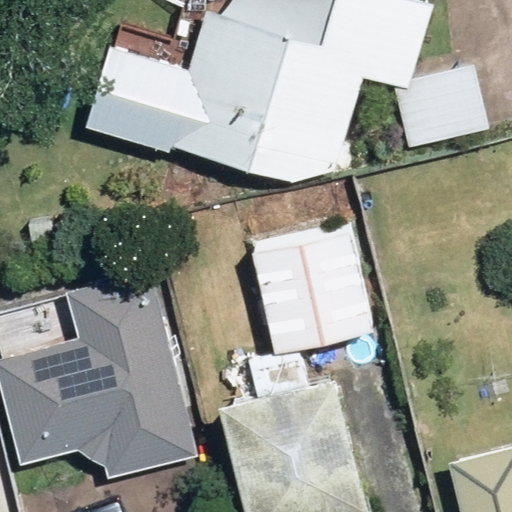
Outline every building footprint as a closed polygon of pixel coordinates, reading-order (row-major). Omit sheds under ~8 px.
[(365,69),(396,77),(412,140),(487,119),(469,55),(416,70),(436,0),(228,0),(228,3),(215,0),(200,0),(183,61),(110,40),(89,116),(292,174),(337,165),(365,69)] [(372,323),(350,213),(252,233),(275,343),(372,323)] [(0,349),(0,382),(21,457),(71,443),(108,473),(201,446),(143,247),(58,271),(75,328),(0,349)] [(365,511),(326,360),(219,388),(250,511),(365,511)] [(511,511),(511,437),(450,452),(463,511),(511,511)]
